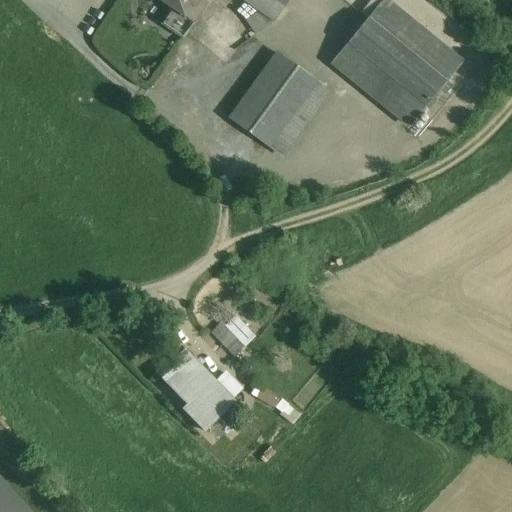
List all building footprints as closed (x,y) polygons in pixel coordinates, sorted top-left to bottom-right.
[(197,0),(159,0),(172,9),(162,23),(184,38),(204,7),(197,2),(197,0)] [(289,0),(247,0),(276,20),(289,0)] [(462,61),(387,0),(384,0),(334,62),(411,125),(462,61)] [(278,53),(231,118),(270,146),(316,81),(278,53)] [(316,81),(270,146),(283,156),(330,91),(316,81)] [(227,328),(217,338),(235,356),(245,347),(227,328)] [(237,401),(186,349),(172,362),(176,365),(162,378),(175,391),(179,387),(192,400),(183,409),(205,431),(237,401)] [(281,399),(263,388),(257,398),(275,409),(281,399)] [(0,511),(30,511),(0,477),(0,511)]
